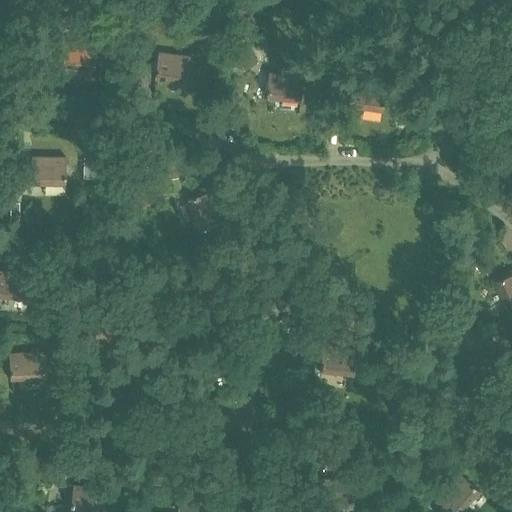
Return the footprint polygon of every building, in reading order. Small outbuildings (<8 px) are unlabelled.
[(222,23),(220,8),(202,12),(205,26),(222,23)] [(61,18),(60,29),(77,31),(78,20),(61,18)] [(244,38),(247,24),(239,22),(235,36),(244,38)] [(355,31),(344,30),(343,37),(354,38),(355,31)] [(60,68),(94,71),(97,44),(63,40),(60,68)] [(248,46),(234,55),(244,70),(258,61),(248,46)] [(154,79),(188,83),(192,56),(158,52),(154,79)] [(266,98),(300,102),(303,74),(269,71),(266,98)] [(348,106),(382,111),(386,84),(352,79),(348,106)] [(511,150),(499,164),(511,178),(511,150)] [(31,184),(66,185),(66,157),(31,157),(31,184)] [(186,198),(197,231),(223,223),(213,190),(186,198)] [(20,216),(20,202),(10,202),(10,216),(11,216),(11,222),(19,222),(19,216),(20,216)] [(479,262),(475,265),(480,272),(493,261),(486,253),(478,260),(479,262)] [(0,298),(29,299),(31,272),(0,270),(0,298)] [(511,272),(494,281),(508,312),(511,310),(511,272)] [(189,286),(200,319),(226,310),(216,277),(189,286)] [(244,324),(241,316),(227,321),(229,329),(244,324)] [(320,372),(354,375),(357,348),(322,344),(320,372)] [(221,350),(208,354),(211,363),(224,359),(221,350)] [(9,352),(10,380),(45,378),(44,351),(9,352)] [(220,399),(233,431),(258,421),(245,389),(220,399)] [(63,468),(75,469),(76,459),(64,458),(63,468)] [(436,498),(452,511),(460,511),(480,490),(459,472),(436,498)] [(317,505),(352,508),(354,480),(320,477),(317,505)] [(69,511),(72,511),(104,511),(107,489),(73,484),(69,511)] [(211,511),(213,500),(181,497),(179,511),(211,511)] [(387,511),(397,511),(398,502),(389,501),(387,511)]
